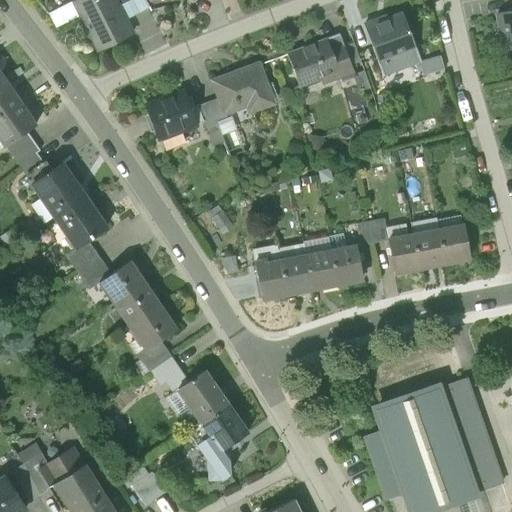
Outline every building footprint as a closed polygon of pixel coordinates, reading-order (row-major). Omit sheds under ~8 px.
[(80,17),(98,51),(132,34),(125,20),(118,7),(115,0),(90,0),(75,7),(80,17)] [(149,9),(144,0),(131,0),(118,7),(125,20),(149,9)] [(72,2),(47,15),(56,26),(80,17),(75,7),(72,2)] [(505,45),(508,62),(511,61),(511,11),(496,14),(501,46),(505,45)] [(363,25),(377,61),(415,47),(409,34),(402,15),(377,25),(376,21),(363,25)] [(330,50),(342,45),(338,33),(325,38),(327,42),(330,50)] [(410,34),(409,34),(415,47),(377,61),(383,76),(419,63),(421,62),(410,34)] [(319,77),(322,85),(341,78),(338,72),(330,50),(327,42),(296,54),(295,51),(287,54),(298,85),(319,77)] [(353,43),(343,47),(350,67),(360,63),(353,43)] [(330,50),(338,72),(351,67),(350,67),(343,47),(342,45),(330,50)] [(419,63),(422,76),(443,70),(440,57),(421,62),(419,63)] [(219,98),(225,114),(247,106),(249,112),(273,104),(258,65),(212,82),(219,98)] [(370,89),(363,71),(352,75),(359,93),(370,89)] [(0,103),(13,94),(0,75),(0,103)] [(158,139),(160,138),(181,130),(196,125),(190,109),(184,92),(145,106),(158,139)] [(35,126),(13,94),(0,103),(0,138),(5,147),(27,132),(35,126)] [(219,98),(208,102),(216,125),(228,120),(227,118),(225,114),(219,98)] [(206,129),(216,125),(208,102),(197,107),(203,122),(205,129),(206,129)] [(203,122),(197,107),(190,109),(196,125),(203,122)] [(216,125),(221,136),(236,130),(231,116),(227,118),(228,120),(216,125)] [(206,129),(213,146),(223,142),(221,136),(216,125),(206,129)] [(184,140),(181,130),(160,138),(164,148),(184,140)] [(5,147),(18,166),(37,152),(40,151),(27,132),(5,147)] [(51,171),(37,152),(18,166),(32,185),(51,171)] [(32,185),(39,195),(54,217),(83,196),(61,164),(51,171),(32,185)] [(260,184),(263,195),(280,190),(277,179),(260,184)] [(42,225),(54,217),(39,195),(28,203),(42,225)] [(106,228),(83,196),(54,217),(75,248),(76,249),(86,242),(106,228)] [(222,211),(210,219),(221,235),(233,227),(222,211)] [(438,230),(462,226),(460,215),(436,220),(438,230)] [(410,223),(412,235),(438,230),(436,220),(435,218),(410,223)] [(384,219),(379,220),(383,242),(387,241),(387,240),(408,236),(405,224),(386,228),(384,219)] [(379,220),(367,222),(372,244),(383,242),(379,220)] [(360,246),(372,244),(367,222),(356,225),(360,246)] [(462,226),(438,230),(444,262),(469,257),(463,226),(462,226)] [(418,267),(444,262),(438,230),(412,235),(418,267)] [(343,234),(328,237),(330,251),(346,248),(343,234)] [(393,272),(418,267),(412,235),(408,236),(387,240),(387,241),(393,272)] [(302,242),(303,244),(305,256),(330,251),(328,237),(302,242)] [(66,254),(78,272),(98,259),(86,242),(76,249),(75,248),(66,254)] [(277,248),(280,261),(305,256),(303,244),(277,248)] [(252,250),(254,261),(265,259),(266,263),(280,261),(277,248),(277,245),(252,250)] [(346,248),(330,251),(336,282),(362,278),(356,246),(346,248)] [(311,287),(336,282),(330,251),(305,256),(311,287)] [(221,258),(224,274),(237,272),(235,256),(221,258)] [(286,292),(311,287),(305,256),(280,261),(286,292)] [(109,275),(98,259),(78,272),(90,289),(103,280),(109,275)] [(261,297),(286,292),(280,261),(266,263),(265,259),(254,261),(255,265),(254,266),(261,297)] [(103,280),(117,301),(143,283),(129,262),(109,275),(103,280)] [(117,301),(131,322),(157,304),(143,283),(117,301)] [(175,330),(157,304),(131,322),(128,324),(146,350),(159,342),(175,330)] [(141,359),(149,369),(168,355),(159,342),(146,350),(149,353),(141,359)] [(150,372),(159,385),(179,371),(170,359),(150,372)] [(177,389),(201,423),(227,405),(203,371),(177,389)] [(465,379),(437,388),(473,494),(478,492),(502,484),(465,379)] [(376,409),(383,430),(406,494),(411,511),(421,511),(457,500),(473,494),(437,388),(376,409)] [(247,433),(227,405),(201,423),(187,433),(207,461),(208,481),(221,481),(230,474),(229,461),(222,451),(247,433)] [(387,501),(406,494),(383,430),(365,437),(387,501)] [(48,489),(56,484),(55,483),(83,465),(72,448),(47,464),(36,471),(48,489)] [(8,471),(24,461),(17,450),(1,460),(8,471)] [(41,453),(22,465),(38,495),(48,489),(36,471),(47,464),(41,453)] [(28,502),(38,495),(22,465),(12,472),(28,502)] [(112,511),(83,465),(55,483),(56,484),(73,511),(112,511)] [(131,486),(145,506),(165,493),(151,473),(131,486)] [(4,477),(0,480),(0,511),(21,511),(25,509),(4,477)] [(485,511),(478,492),(473,494),(457,500),(460,511),(485,511)] [(299,511),(293,500),(268,511),(299,511)] [(460,511),(457,500),(421,511),(460,511)]
